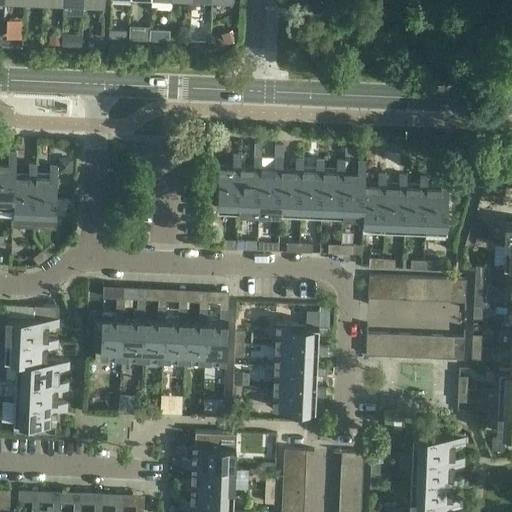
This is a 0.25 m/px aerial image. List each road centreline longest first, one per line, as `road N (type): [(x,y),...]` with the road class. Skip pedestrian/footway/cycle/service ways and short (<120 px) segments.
road 1 (residential): [(0,464),(136,471),(139,422),(342,430),(347,316)]
road 2 (residential): [(347,316),(347,287),(323,270),(89,261)]
road 3 (tertiary): [(255,93),(511,104)]
road 4 (residential): [(89,261),(98,86)]
road 5 (tertiary): [(98,86),(255,93)]
road 6 (residential): [(347,316),(467,320)]
